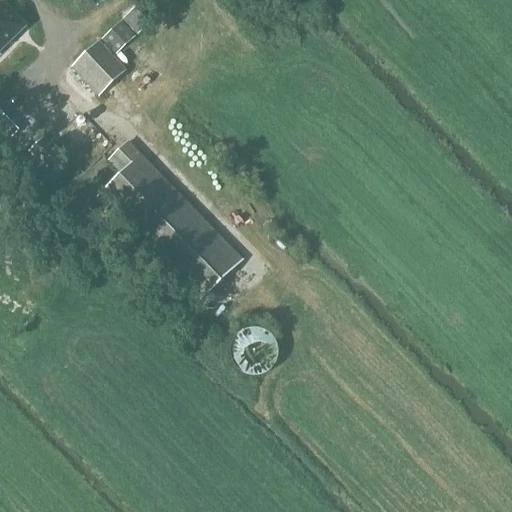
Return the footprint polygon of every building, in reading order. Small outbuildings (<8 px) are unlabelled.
[(0,52),(24,29),(0,4),(0,52)] [(124,22),(138,38),(150,27),(136,11),(124,22)] [(103,41),(117,55),(134,39),(121,25),(103,41)] [(71,69),(98,99),(125,74),(98,44),(71,69)] [(50,139),(78,113),(66,100),(38,126),(50,139)] [(0,143),(4,148),(18,133),(0,113),(0,143)] [(28,154),(46,172),(60,157),(42,139),(28,154)] [(97,199),(198,305),(242,263),(128,144),(109,162),(122,175),(97,199)] [(230,346),(229,357),(233,367),(240,375),(251,378),(261,377),(270,371),(276,361),(277,351),(273,341),(265,333),(255,330),(245,331),(236,337),(230,346)]
